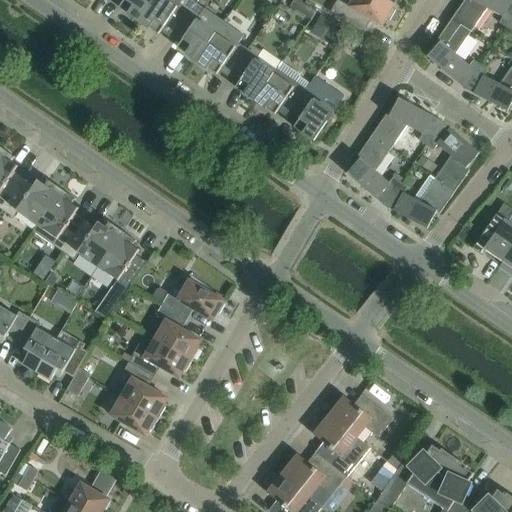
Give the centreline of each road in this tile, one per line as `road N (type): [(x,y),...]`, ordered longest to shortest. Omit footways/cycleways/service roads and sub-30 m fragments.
road 1 (residential): [(319,195),(33,0)]
road 2 (residential): [(0,97),(269,281)]
road 3 (residential): [(217,510),(354,340)]
road 4 (residential): [(269,281),(163,470)]
road 5 (residential): [(354,340),(511,446)]
road 6 (residential): [(163,470),(0,375)]
road 7 (residential): [(319,195),(397,63)]
road 8 (residential): [(417,261),(511,145)]
road 9 (residential): [(511,145),(397,63)]
